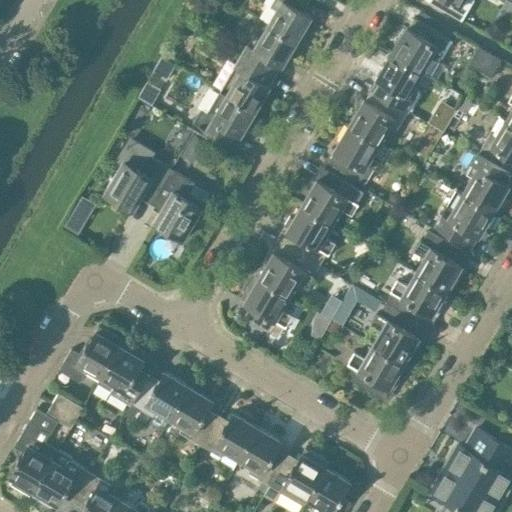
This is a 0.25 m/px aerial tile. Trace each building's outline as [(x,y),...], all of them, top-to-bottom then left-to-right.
[(277,9),(269,23),(297,40),(311,15),(303,10),(308,0),(273,0),(271,6),(277,9)] [(429,0),(462,19),(473,0),(429,0)] [(392,51),(423,70),(432,55),(438,58),(451,37),(414,16),(408,26),(407,25),(392,51)] [(254,34),(242,55),(274,74),(281,64),(282,64),(297,40),(269,23),(261,37),(254,34)] [(469,62),(491,74),(501,57),(480,45),(469,62)] [(372,88),(408,109),(420,88),(414,85),(423,70),(392,51),(377,77),(378,78),(372,88)] [(221,90),(255,110),(270,85),(268,84),(274,74),(242,55),(221,90)] [(349,124),(380,142),(389,127),(395,131),(408,109),(372,88),(365,98),(364,98),(349,124)] [(193,121),(235,147),(243,134),(241,134),(255,110),(221,90),(207,113),(200,109),(193,121)] [(491,130),(478,151),(511,171),(511,122),(506,119),(497,134),(491,130)] [(329,161),(365,182),(378,161),(371,157),(380,142),(349,124),(334,149),(335,150),(329,161)] [(143,190),(154,197),(172,168),(151,155),(153,151),(132,139),(129,143),(128,142),(121,153),(122,154),(119,160),(123,162),(114,177),(112,176),(107,185),(109,186),(106,191),(133,208),(143,190)] [(472,176),(463,191),(494,210),(510,184),(509,183),(511,177),(511,171),(478,151),(466,172),(472,176)] [(155,221),(182,237),(201,206),(185,197),(195,181),(172,168),(154,197),(165,204),(155,221)] [(302,203),(333,222),(341,208),(352,214),(359,202),(357,201),(363,190),(326,168),(319,179),(317,178),(316,180),(312,177),(307,186),(311,188),(302,203)] [(436,224),(472,245),(478,235),(479,235),(480,233),(485,236),(500,213),(494,210),(463,191),(454,206),(448,202),(436,224)] [(283,241),(321,263),(327,252),(329,253),(336,242),(325,235),(333,222),(302,203),(293,218),(289,216),(284,224),(288,227),(287,229),(289,230),(283,241)] [(73,210),(65,224),(77,232),(86,217),(73,210)] [(424,257),(416,271),(447,289),(456,274),(460,276),(465,268),(461,265),(462,264),(460,262),(466,251),(429,229),(422,240),(421,239),(414,250),(424,257)] [(255,273),(291,294),(299,280),(309,286),(316,275),(314,274),(321,263),(283,241),(277,251),(274,250),(273,252),(269,250),(255,273)] [(392,291),(386,302),(424,324),(430,313),(432,314),(433,313),(437,315),(442,306),(439,304),(447,289),(416,271),(408,284),(397,278),(391,290),(392,291)] [(240,313),(278,335),(284,324),(286,326),(293,314),(282,308),(291,294),(255,273),(241,297),(245,299),(244,301),(246,302),(240,313)] [(382,329),(373,343),(405,361),(413,347),(417,349),(422,340),(418,338),(420,336),(417,335),(424,324),(386,302),(380,312),(378,311),(371,323),(382,329)] [(88,367),(102,375),(123,339),(99,325),(86,347),(75,341),(63,362),(84,374),(88,367)] [(97,382),(132,402),(146,378),(136,372),(147,353),(123,339),(102,375),(97,382)] [(343,374),(381,396),(387,385),(390,387),(391,385),(395,387),(400,378),(396,376),(405,361),(373,343),(365,357),(355,350),(348,362),(350,363),(343,374)] [(157,408),(170,416),(189,385),(165,371),(157,384),(146,378),(132,402),(153,415),(157,408)] [(179,431),(201,443),(215,419),(205,412),(213,399),(189,385),(170,416),(184,424),(179,431)] [(31,494),(58,448),(46,441),(59,419),(71,427),(83,406),(58,391),(46,412),(37,406),(14,445),(24,451),(10,474),(11,475),(11,483),(31,494)] [(226,449),(239,457),(258,425),(233,411),(225,425),(215,419),(201,443),(222,456),(226,449)] [(501,434),(511,439),(511,425),(508,423),(501,434)] [(248,471),(270,484),(284,459),(274,453),(282,440),(258,425),(239,457),(252,464),(248,471)] [(459,443),(432,489),(447,498),(439,511),(492,511),(511,478),(511,473),(508,472),(511,464),(511,446),(477,426),(465,446),(459,443)] [(308,497),(326,466),(330,461),(306,446),(294,465),(284,459),(270,484),(304,504),(308,497)] [(66,490),(77,496),(91,471),(70,459),(71,456),(58,448),(31,494),(50,506),(57,502),(58,503),(66,490)] [(317,511),(335,511),(339,506),(336,504),(351,480),(326,466),(308,497),(321,505),(317,511)] [(80,511),(113,511),(122,498),(108,491),(113,484),(91,471),(77,496),(87,502),(80,511)] [(159,511),(160,511),(139,499),(135,506),(122,498),(113,511),(159,511)]
